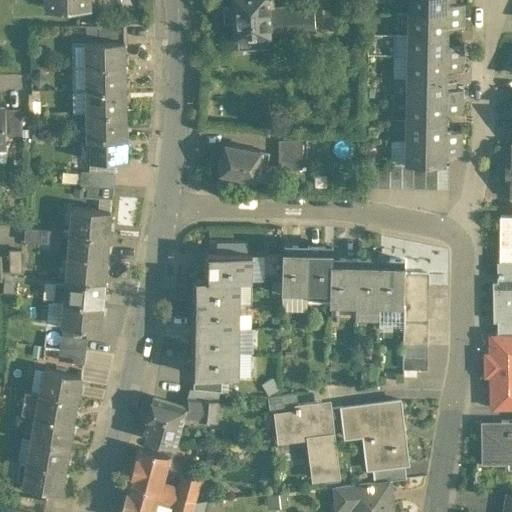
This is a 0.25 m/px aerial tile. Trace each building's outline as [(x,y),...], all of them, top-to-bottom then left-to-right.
[(269,0),(232,0),(235,35),(271,33),(271,32),(270,14),(269,0)] [(408,0),(409,12),(465,14),(465,2),(449,2),(449,0),(408,0)] [(297,12),(270,14),(271,32),(337,28),(335,2),(296,4),(297,12)] [(465,14),(409,12),(408,34),(448,34),(449,25),(465,25),(465,14)] [(125,36),(124,23),(100,23),(100,36),(125,36)] [(448,34),(408,34),(408,55),(464,56),(464,45),(448,44),(448,34)] [(125,40),(87,40),(87,64),(125,64),(125,40)] [(464,56),(408,55),(407,76),(447,77),(448,67),(464,67),(464,56)] [(125,64),(87,64),(88,85),(88,88),(126,87),(125,64)] [(447,77),(407,76),(407,98),(463,99),(463,87),(447,87),(447,77)] [(126,87),(88,88),(88,111),(126,110),(126,87)] [(463,99),(407,98),(407,119),(447,120),(447,110),(463,110),(463,99)] [(22,108),(6,108),(7,133),(22,133),(22,108)] [(126,110),(88,111),(89,135),(127,134),(126,110)] [(447,120),(407,119),(406,140),(462,141),(462,130),(446,130),(447,120)] [(127,134),(89,135),(89,159),(127,158),(127,134)] [(303,138),(279,138),(278,167),(302,168),(303,138)] [(462,141),(406,140),(406,162),(446,163),(446,152),(462,153),(462,141)] [(260,149),(226,142),(224,156),(220,155),(218,167),(222,168),(221,170),(264,178),(269,151),(260,149)] [(378,162),(366,162),(366,186),(377,186),(378,162)] [(390,162),(378,162),(377,186),(389,186),(390,162)] [(406,162),(390,162),(389,186),(449,187),(450,163),(446,163),(406,162)] [(114,171),(90,170),(89,183),(113,184),(114,171)] [(113,184),(89,183),(88,195),(100,196),(112,196),(113,184)] [(99,208),(111,209),(112,196),(100,196),(99,208)] [(99,208),(73,206),(71,230),(108,233),(111,209),(99,208)] [(511,214),(501,214),(500,245),(509,245),(510,245),(511,244),(511,214)] [(53,228),(27,226),(26,240),(52,242),(53,228)] [(108,233),(71,230),(69,254),(106,257),(108,233)] [(309,247),(284,246),(283,289),(308,290),(309,247)] [(333,247),(309,247),(308,290),(332,290),(332,258),(333,247)] [(23,272),(22,249),(9,249),(10,271),(23,272)] [(252,253),(209,253),(208,277),(240,277),(252,278),(252,253)] [(106,257),(69,254),(67,277),(104,280),(106,257)] [(356,259),(332,258),(332,290),(332,301),(356,302),(356,259)] [(380,259),(356,259),(356,302),(380,302),(380,259)] [(405,260),(380,259),(380,302),(404,303),(405,295),(405,283),(405,272),(405,260)] [(511,259),(510,259),(499,260),(499,281),(495,282),(495,320),(499,320),(511,319),(511,259)] [(425,272),(405,272),(405,283),(425,284),(425,272)] [(104,280),(67,277),(67,281),(57,280),(55,299),(65,300),(102,304),(104,280)] [(208,277),(197,277),(196,301),(240,301),(240,277),(208,277)] [(425,284),(405,283),(405,295),(424,296),(425,284)] [(424,296),(405,295),(404,303),(404,308),(424,308),(424,296)] [(102,304),(65,300),(63,324),(100,327),(102,304)] [(240,301),(196,301),(196,325),(239,325),(240,301)] [(424,308),(404,308),(404,319),(424,320),(424,308)] [(424,320),(404,319),(404,331),(424,332),(424,320)] [(511,319),(499,320),(500,331),(500,332),(511,331),(511,319)] [(239,325),(196,325),(195,349),(239,349),(239,325)] [(424,332),(404,331),(404,343),(424,344),(424,332)] [(511,331),(500,332),(500,331),(496,331),(496,353),(491,353),(492,392),(495,392),(511,391),(511,331)] [(86,337),(63,334),(61,346),(85,350),(86,337)] [(424,344),(404,343),(403,355),(424,356),(424,344)] [(85,350),(61,346),(59,359),(83,362),(85,350)] [(195,349),(195,374),(223,374),(239,374),(239,349),(195,349)] [(424,356),(403,355),(403,367),(423,368),(424,356)] [(81,374),(44,367),(40,391),(77,397),(81,374)] [(223,374),(195,374),(194,387),(222,390),(223,374)] [(77,397),(40,391),(40,395),(26,393),(22,413),(36,415),(36,414),(73,421),(77,397)] [(297,391),(268,395),(271,413),(276,412),(276,411),(297,408),(297,403),(298,403),(297,391)] [(511,391),(495,392),(495,407),(511,406),(511,391)] [(185,405),(153,396),(147,419),(148,420),(143,435),(175,444),(183,415),(186,406),(185,405)] [(219,400),(188,397),(185,405),(186,406),(183,415),(216,418),(219,400)] [(400,399),(342,406),(345,429),(369,426),(374,465),(404,462),(408,461),(400,399)] [(298,403),(297,403),(297,408),(276,411),(276,412),(280,439),(309,435),(314,477),(339,473),(331,407),(319,409),(318,401),(298,403)] [(73,421),(36,414),(36,415),(32,438),(69,444),(73,421)] [(511,418),(501,419),(501,426),(481,426),(482,462),(509,461),(509,466),(511,466),(511,418)] [(69,444),(32,438),(29,461),(65,467),(69,444)] [(170,455),(139,446),(129,482),(195,501),(201,480),(182,474),(179,485),(163,481),(170,455)] [(65,467),(29,461),(25,484),(61,490),(65,467)] [(404,462),(374,465),(376,480),(390,478),(405,476),(404,462)] [(376,480),(335,485),(337,508),(351,506),(352,511),(393,511),(390,478),(376,480)] [(129,482),(120,511),(154,511),(158,501),(173,505),(171,511),(205,511),(209,499),(195,501),(129,482)] [(46,498),(22,494),(20,506),(44,510),(46,498)]
